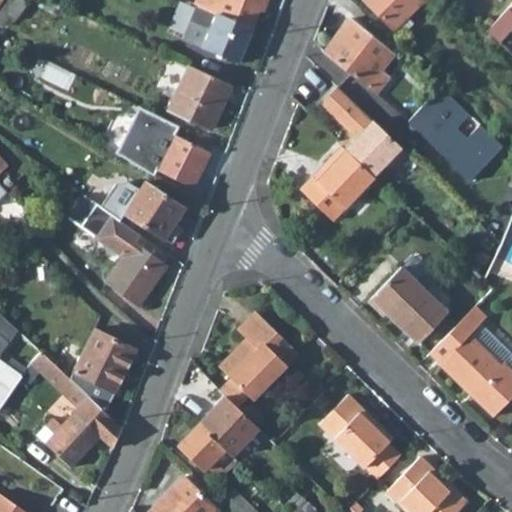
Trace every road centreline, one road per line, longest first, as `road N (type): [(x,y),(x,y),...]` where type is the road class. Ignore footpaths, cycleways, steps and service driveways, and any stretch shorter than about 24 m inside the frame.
road 1 (residential): [(511,481),(292,274),(223,223)]
road 2 (tertiary): [(223,223),(101,511)]
road 3 (tertiary): [(307,0),(223,223)]
road 4 (unknown): [(0,432),(50,466),(95,511)]
